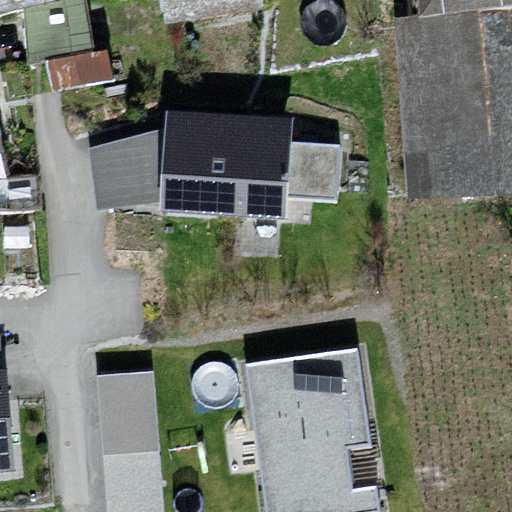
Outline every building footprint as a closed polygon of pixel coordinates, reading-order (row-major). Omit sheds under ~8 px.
[(0,0),(0,11),(44,0),(0,0)] [(250,0),(157,0),(158,20),(251,16),(250,0)] [(511,0),(397,0),(398,21),(383,22),(392,209),(511,202),(511,0)] [(292,118),(167,112),(163,203),(162,217),(287,222),(288,197),(291,143),(292,118)] [(163,203),(163,126),(87,145),(99,208),(163,203)] [(340,147),(291,143),(288,197),(338,201),(340,147)] [(388,511),(365,347),(246,364),(267,511),(388,511)] [(163,511),(153,371),(97,375),(107,511),(163,511)]
